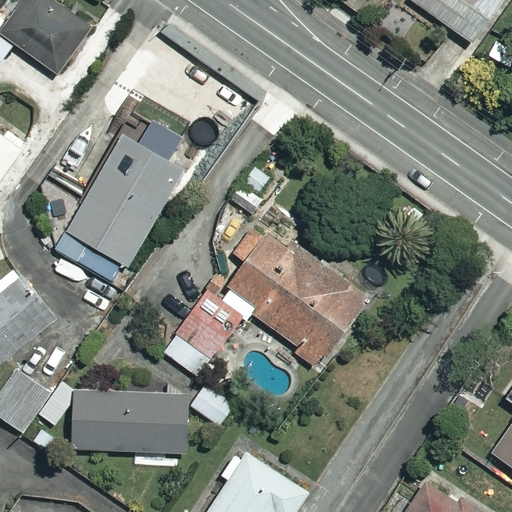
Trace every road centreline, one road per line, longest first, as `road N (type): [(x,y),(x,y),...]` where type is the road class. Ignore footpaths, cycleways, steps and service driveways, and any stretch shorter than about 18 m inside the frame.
road 1 (tertiary): [(511,203),(222,0)]
road 2 (residential): [(511,276),(359,511)]
